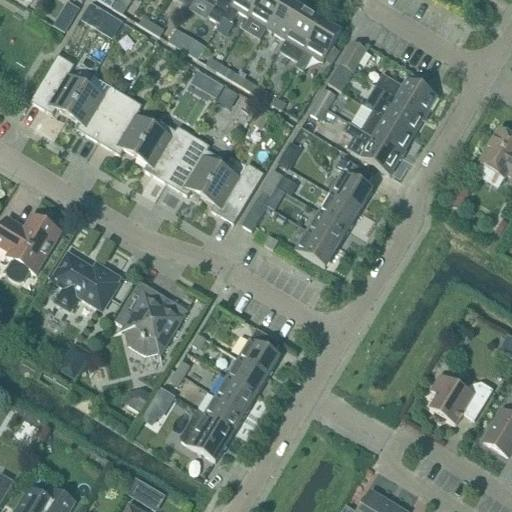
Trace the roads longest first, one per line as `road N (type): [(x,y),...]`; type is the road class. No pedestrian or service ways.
road 1 (residential): [(342,340),(415,219),(413,194),(483,77)]
road 2 (residential): [(221,267),(138,240),(0,156)]
road 3 (residential): [(483,77),(349,0)]
road 4 (residential): [(342,340),(221,267)]
road 5 (residential): [(511,502),(403,439),(395,453)]
road 6 (residential): [(238,511),(306,400)]
